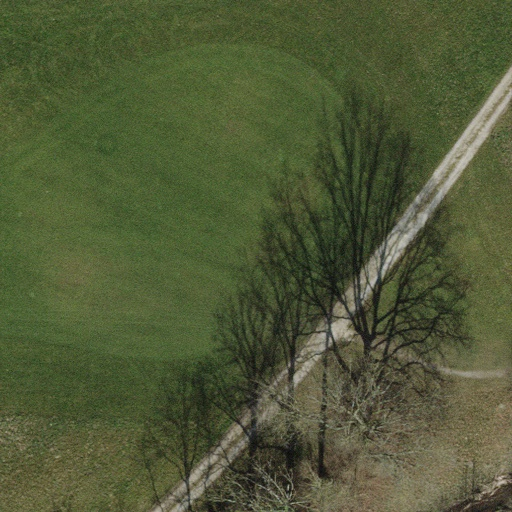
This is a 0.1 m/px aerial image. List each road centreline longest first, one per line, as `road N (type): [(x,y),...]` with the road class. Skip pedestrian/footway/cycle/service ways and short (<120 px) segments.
road 1 (track): [(173,511),(277,411),(511,89)]
road 2 (track): [(334,332),(461,379),(511,378)]
